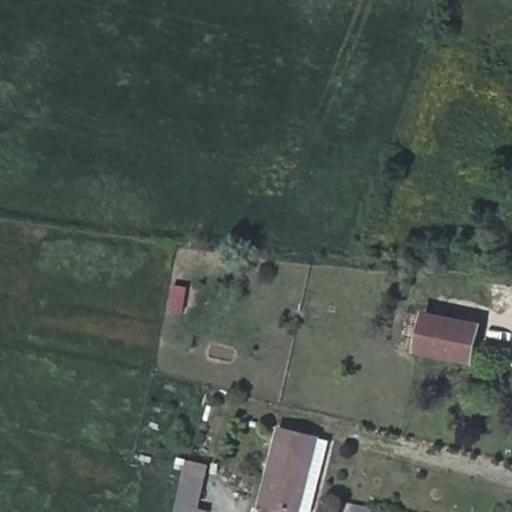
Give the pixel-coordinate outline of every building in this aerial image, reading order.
[(388,307),(356,303),(354,324),(385,328),(388,307)] [(409,352),(467,365),(474,323),(416,313),(409,352)] [(308,428),(269,419),(253,484),(270,488),(293,494),(308,428)] [(199,470),(202,454),(183,450),(180,465),(199,470)] [(175,491),(194,496),(199,470),(180,465),(175,491)] [(248,511),(263,511),(270,488),(253,484),(249,496),(252,496),(248,511)] [(440,508),(450,511),(486,511),(490,501),(448,486),(440,508)] [(270,488),(263,511),(284,511),(285,508),(289,509),(293,494),(270,488)] [(175,491),(170,511),(200,511),(204,498),(194,496),(175,491)] [(337,505),(360,511),(361,506),(338,500),(337,505)]
